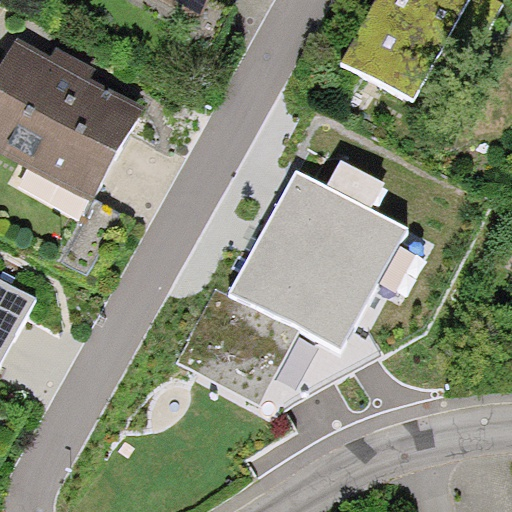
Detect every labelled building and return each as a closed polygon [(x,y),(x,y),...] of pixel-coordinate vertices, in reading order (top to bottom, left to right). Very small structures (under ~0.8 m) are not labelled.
[(216,0),(152,0),(203,26),(216,0)] [(389,0),(378,0),(341,72),(415,111),(444,57),(467,69),(497,13),(474,1),(471,12),(447,0),(399,0),(397,4),(389,0)] [(143,125),(15,58),(0,85),(0,163),(30,179),(18,201),(84,235),(92,221),(143,125)] [(92,221),(68,270),(91,282),(116,233),(92,221)] [(371,270),(199,365),(239,435),(330,385),(354,430),(407,400),(383,357),(411,341),(371,270)] [(0,386),(41,311),(0,288),(0,386)]
